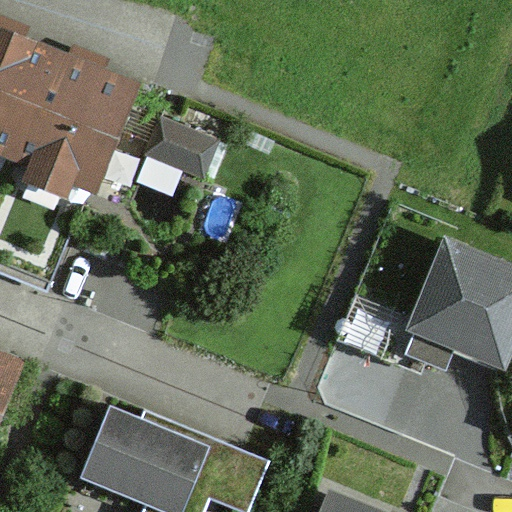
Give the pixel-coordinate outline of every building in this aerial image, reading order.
[(128,76),(0,25),(0,136),(90,172),(128,76)] [(215,136),(163,115),(150,147),(202,168),(215,136)] [(511,324),(511,255),(448,230),(414,315),(502,350),(511,324)] [(0,387),(11,360),(0,355),(0,387)] [(200,437),(113,403),(89,462),(177,496),(200,437)] [(399,511),(331,485),(319,511),(399,511)]
